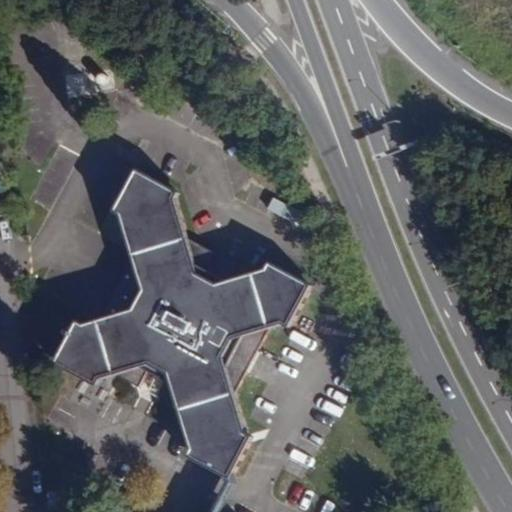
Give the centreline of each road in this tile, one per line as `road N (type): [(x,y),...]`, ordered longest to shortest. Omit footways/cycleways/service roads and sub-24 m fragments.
road 1 (secondary): [(511,416),(456,311),(335,0)]
road 2 (secondary): [(357,183),(398,298),(507,511)]
road 3 (unclassified): [(22,511),(0,274)]
road 4 (trunk): [(223,0),(266,44),(357,183)]
road 5 (secondary): [(290,0),(357,183)]
road 6 (trunk): [(511,118),(435,70),(376,0)]
